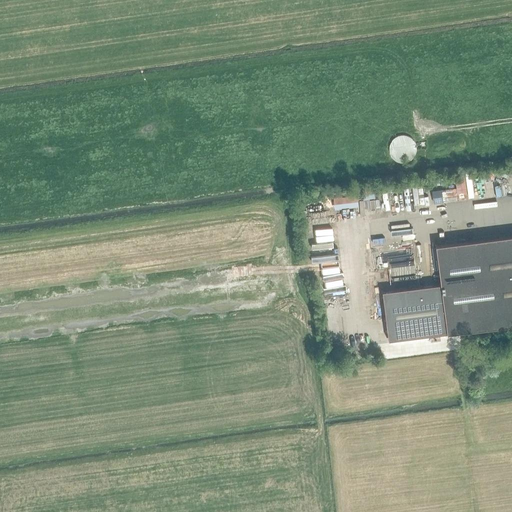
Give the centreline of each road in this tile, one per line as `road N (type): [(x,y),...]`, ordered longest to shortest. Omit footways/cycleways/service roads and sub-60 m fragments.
road 1 (track): [(0,101),(361,51),(401,64),(415,110)]
road 2 (unknown): [(511,217),(391,236),(361,252),(366,338)]
